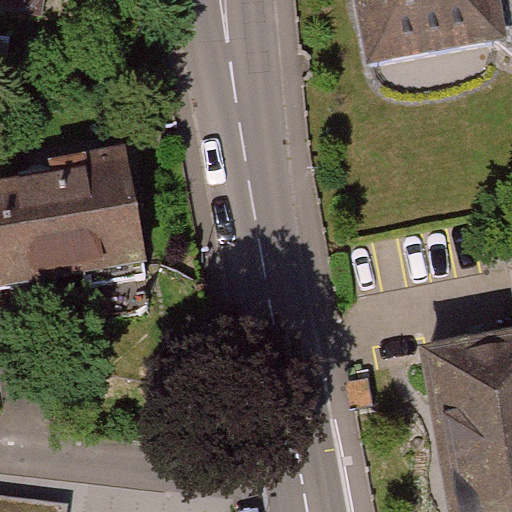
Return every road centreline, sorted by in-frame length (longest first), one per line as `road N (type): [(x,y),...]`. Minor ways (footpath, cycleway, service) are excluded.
road 1 (residential): [(232,0),(303,469)]
road 2 (residential): [(303,469),(0,442)]
